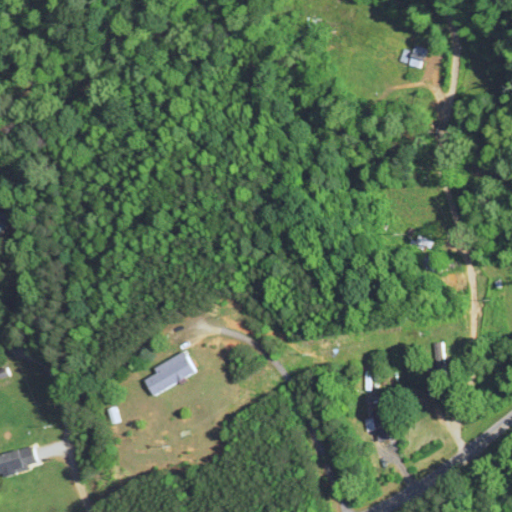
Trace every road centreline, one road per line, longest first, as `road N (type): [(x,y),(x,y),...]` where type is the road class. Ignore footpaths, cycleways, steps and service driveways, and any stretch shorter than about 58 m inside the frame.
road 1 (residential): [(94,511),(70,468),(56,384),(40,361),(0,340)]
road 2 (residential): [(378,511),(511,417)]
